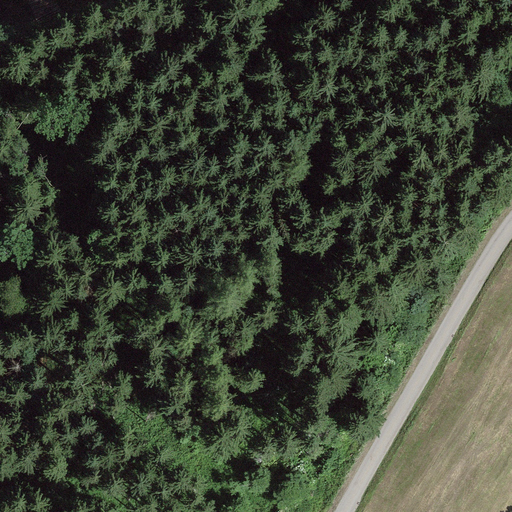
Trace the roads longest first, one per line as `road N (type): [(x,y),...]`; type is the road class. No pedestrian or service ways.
road 1 (unclassified): [(511,220),(342,511)]
road 2 (unclassified): [(0,45),(119,0)]
